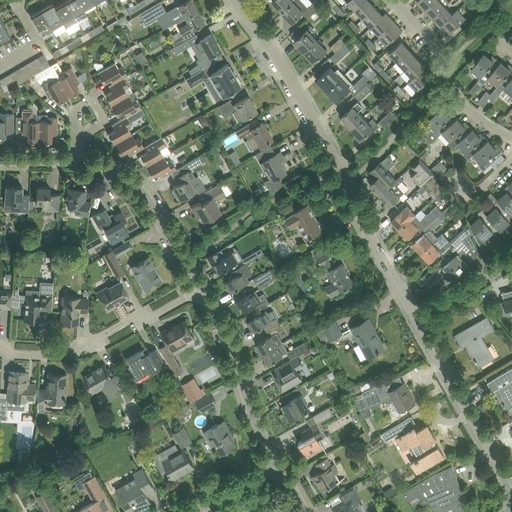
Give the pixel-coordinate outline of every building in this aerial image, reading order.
[(84,10),(78,0),(67,0),(65,1),(77,23),(88,16),(84,10)] [(78,0),(84,10),(95,4),(92,0),(78,0)] [(144,0),(142,0),(137,3),(140,8),(147,4),(144,0)] [(167,12),(164,13),(171,25),(176,22),(177,21),(198,9),(192,0),(185,0),(178,4),(178,5),(170,9),(166,11),(167,12)] [(282,12),(295,0),(274,0),(273,1),(282,12)] [(292,22),(302,13),(308,19),(317,10),(324,3),(321,0),(316,0),(308,8),(301,0),(295,0),(282,12),(292,22)] [(366,0),(349,0),(348,2),(356,10),(366,0)] [(376,7),(369,0),(366,0),(356,10),(363,18),(376,7)] [(434,0),(417,0),(425,9),(434,0)] [(433,17),(445,6),(449,1),(447,0),(434,0),(425,9),(433,17)] [(77,23),(65,1),(54,7),(60,18),(63,23),(66,29),(77,23)] [(160,1),(139,13),(142,19),(146,25),(156,18),(164,13),(167,12),(166,11),(160,1)] [(60,18),(54,7),(52,3),(41,10),(53,30),(63,23),(60,18)] [(140,8),(137,3),(130,7),(133,12),(140,8)] [(337,4),(333,7),(337,12),(341,8),(337,4)] [(453,15),(445,6),(433,17),(441,26),(443,25),(453,15)] [(384,15),(383,15),(376,7),(363,18),(371,27),(372,27),(384,15)] [(341,8),(337,12),(341,17),(345,13),(341,8)] [(205,22),(198,9),(177,21),(176,22),(178,26),(178,27),(180,31),(172,35),(174,39),(171,41),(174,46),(180,43),(195,34),(193,35),(190,30),(205,22)] [(53,30),(41,10),(30,16),(42,36),(51,31),(53,30)] [(458,10),(453,15),(443,25),(451,33),(466,19),(458,10)] [(386,13),(383,15),(384,15),(372,27),(371,27),(380,36),(395,22),(386,13)] [(127,20),(125,16),(118,19),(121,24),(127,20)] [(118,19),(112,23),(114,28),(121,24),(118,19)] [(348,23),(353,28),(356,25),(352,20),(348,23)] [(403,31),(395,22),(380,36),(388,45),(403,31)] [(101,24),(95,28),(98,33),(104,29),(101,24)] [(0,41),(10,35),(4,25),(0,27),(0,41)] [(361,30),(356,25),(353,28),(357,33),(361,30)] [(98,33),(95,28),(94,29),(90,31),(88,32),(90,37),(98,33)] [(299,30),(293,35),(297,39),(302,34),(299,30)] [(295,41),(304,52),(319,39),(314,33),(312,35),(307,30),(302,34),(297,39),(295,41)] [(200,63),(190,70),(192,75),(203,69),(223,57),(219,51),(221,50),(211,33),(192,44),(201,59),(198,61),(200,63)] [(340,49),(346,44),(348,42),(343,36),(330,47),(336,53),(340,49)] [(80,37),(73,41),(76,46),(83,41),(80,37)] [(323,43),(319,39),(304,52),(314,62),(327,50),(322,45),(323,43)] [(74,41),(74,42),(73,41),(66,45),(69,50),(76,46),(74,41)] [(389,53),(398,62),(410,50),(402,41),(389,53)] [(55,58),(62,54),(59,49),(52,53),(55,58)] [(336,53),(331,58),(336,63),(345,55),(340,49),(336,53)] [(418,59),(410,50),(398,62),(406,70),(418,59)] [(141,63),(148,60),(143,51),(137,54),(141,63)] [(489,78),(501,62),(496,58),(494,61),(484,53),(471,69),(481,77),(478,80),(484,84),(489,78)] [(43,55),(38,57),(45,69),(50,66),(43,55)] [(45,69),(38,57),(33,60),(40,72),(45,69)] [(426,67),(418,59),(406,70),(413,78),(424,68),(425,69),(426,67)] [(40,72),(33,60),(28,63),(35,74),(40,72)] [(372,63),(379,71),(382,68),(376,60),(372,63)] [(505,86),(511,78),(511,68),(511,70),(501,62),(489,78),(498,86),(491,94),(487,91),(478,102),(487,110),(494,102),(501,93),(503,90),(506,87),(505,86)] [(35,74),(28,63),(23,66),(30,77),(35,74)] [(114,63),(97,72),(103,83),(109,79),(112,84),(123,78),(127,76),(122,67),(118,69),(114,63)] [(227,63),(209,74),(223,96),(241,86),(236,78),(237,78),(232,70),(232,71),(227,63)] [(369,63),(362,70),(369,78),(376,71),(369,63)] [(30,77),(23,66),(18,69),(25,80),(30,77)] [(75,85),(76,84),(80,82),(72,67),(63,73),(65,76),(58,80),(68,97),(78,91),(75,85)] [(327,91),(344,75),(339,69),(335,72),(331,67),(317,80),(327,91)] [(433,77),(425,69),(424,68),(413,78),(408,83),(417,92),(433,77)] [(25,80),(18,69),(13,72),(20,83),(25,80)] [(192,75),(186,78),(188,83),(191,81),(193,85),(207,76),(203,69),(192,75)] [(20,83),(13,72),(8,75),(15,86),(20,83)] [(15,86),(8,75),(3,78),(10,89),(15,86)] [(350,81),(344,75),(327,91),(337,102),(354,86),(350,81)] [(365,75),(355,84),(360,90),(367,84),(370,81),(365,75)] [(10,89),(3,78),(0,79),(0,83),(5,92),(10,89)] [(111,105),(129,95),(125,89),(128,87),(123,78),(112,84),(109,86),(112,91),(106,95),(111,105)] [(511,78),(505,86),(506,87),(503,90),(511,96),(511,78)] [(50,80),(41,85),(49,100),(50,99),(55,97),(58,103),(68,97),(58,80),(52,83),(50,80)] [(372,89),(367,84),(360,90),(355,94),(354,96),(359,101),(372,89)] [(407,93),(402,89),(399,91),(398,91),(396,93),(401,98),(407,93)] [(129,95),(111,105),(117,115),(124,112),(126,117),(141,109),(139,105),(140,104),(138,100),(137,98),(136,98),(133,93),(129,95)] [(225,117),(233,113),(238,122),(256,111),(248,96),(235,104),(236,105),(232,107),(228,101),(219,107),(225,117)] [(352,128),(363,118),(358,112),(363,108),(358,102),(341,117),(352,128)] [(428,136),(425,138),(430,144),(437,138),(443,133),(458,119),(453,114),(450,110),(449,111),(445,107),(443,107),(442,108),(442,107),(427,121),(434,130),(428,136)] [(40,141),(40,121),(32,121),(32,111),(30,109),(28,108),(26,108),(24,109),(22,111),(22,116),(16,116),(16,131),(22,131),(22,134),(28,134),(28,141),(40,141)] [(397,116),(392,110),(379,122),(385,128),(397,116)] [(0,139),(5,140),(6,132),(13,132),(13,114),(0,114),(0,121),(0,139)] [(51,142),(51,134),(57,134),(57,118),(47,117),(47,115),(40,115),(40,121),(40,141),(51,142)] [(114,144),(131,134),(128,128),(131,126),(126,117),(112,125),(115,130),(108,134),(114,144)] [(368,123),(363,118),(352,128),(356,133),(355,135),(360,141),(379,124),(374,118),(368,123)] [(466,128),(458,119),(443,133),(451,142),(448,144),(453,149),(458,144),(458,143),(473,130),(469,125),(466,128)] [(239,129),(236,131),(240,138),(245,135),(248,139),(251,137),(257,148),(259,147),(264,144),(267,142),(268,142),(269,142),(270,141),(269,141),(272,139),(272,138),(272,135),(269,130),(267,130),(263,122),(251,129),(248,124),(239,129)] [(481,138),(473,130),(458,143),(458,144),(466,152),(464,155),(468,159),(489,141),(484,136),(481,138)] [(144,147),(143,147),(139,139),(135,141),(131,134),(114,144),(120,154),(126,151),(129,156),(144,147)] [(147,166),(164,156),(160,150),(166,146),(161,137),(143,147),(144,147),(147,152),(141,156),(139,157),(139,159),(142,164),(144,165),(145,164),(147,166)] [(489,141),(468,159),(468,160),(471,157),(474,155),(481,163),(479,166),(484,171),(486,173),(493,166),(491,164),(504,152),(500,147),(497,149),(489,141)] [(279,151),(275,154),(261,162),(270,178),(264,181),(271,192),(282,185),(278,177),(286,172),(279,161),(284,159),(279,151)] [(380,196),(401,177),(400,176),(396,180),(387,170),(395,162),(389,155),(370,171),(371,172),(373,170),(379,177),(370,185),(380,196)] [(167,162),(164,156),(147,166),(152,176),(159,173),(162,178),(176,169),(171,160),(167,162)] [(203,163),(199,157),(184,165),(188,172),(190,170),(203,163)] [(423,185),(434,174),(435,174),(420,158),(411,166),(416,172),(411,177),(421,187),(423,185)] [(448,169),(441,160),(436,164),(432,167),(440,176),(439,177),(442,181),(448,176),(445,172),(448,169)] [(195,178),(190,170),(188,172),(176,178),(177,181),(179,184),(173,187),(174,190),(172,191),(177,199),(179,198),(180,200),(196,191),(198,194),(206,189),(205,189),(198,177),(195,178)] [(434,174),(425,183),(431,190),(429,192),(434,197),(444,188),(440,185),(436,180),(437,178),(434,174)] [(400,198),(401,197),(405,193),(398,185),(403,180),(401,177),(380,196),(389,207),(397,200),(400,198)] [(220,184),(205,192),(209,199),(201,203),(200,202),(191,207),(197,217),(200,216),(203,221),(209,218),(209,220),(221,213),(215,202),(226,195),(220,184)] [(511,187),(509,184),(504,189),(507,192),(498,200),(511,215),(511,187)] [(29,208),(29,200),(29,199),(30,194),(22,194),(22,186),(6,185),(5,211),(5,209),(13,210),(13,211),(29,212),(29,209),(29,208)] [(37,187),(36,197),(36,203),(42,204),(41,210),(59,211),(60,195),(50,194),(50,188),(37,187)] [(75,214),(79,214),(89,216),(91,203),(84,202),(85,196),(84,196),(84,191),(69,189),(67,199),(69,200),(68,208),(76,209),(75,214)] [(511,215),(498,200),(493,204),(496,207),(487,215),(501,230),(510,222),(511,224),(511,215)] [(308,205),(285,218),(291,228),(298,223),(301,229),(300,230),(306,240),(325,229),(320,220),(318,221),(308,205)] [(399,230),(415,215),(407,206),(394,218),(394,217),(391,220),(392,221),(391,221),(399,230)] [(424,229),(441,213),(442,212),(437,206),(420,221),(415,215),(399,230),(407,239),(408,238),(408,239),(412,236),(411,236),(419,228),(421,231),(424,229)] [(104,208),(92,216),(97,224),(99,228),(103,226),(105,229),(113,242),(120,238),(129,233),(122,222),(126,219),(121,211),(110,218),(104,208)] [(501,230),(487,215),(482,209),(477,214),(480,217),(470,226),(477,233),(475,235),(483,248),(488,243),(485,240),(494,232),(496,235),(501,230)] [(421,253),(438,238),(431,230),(445,217),(441,213),(424,229),(427,232),(416,241),(416,240),(412,243),(413,244),(421,253)] [(438,238),(421,253),(429,262),(430,263),(433,260),(433,259),(437,255),(440,252),(445,257),(449,252),(452,250),(453,249),(470,234),(466,227),(449,242),(448,242),(450,241),(443,233),(438,238)] [(474,240),(470,234),(453,249),(452,250),(457,255),(443,267),(453,278),(459,272),(460,273),(463,270),(462,269),(468,264),(465,261),(468,258),(465,254),(470,250),(477,246),(474,240)] [(112,250),(116,257),(133,247),(129,240),(112,250)] [(226,256),(222,249),(208,257),(213,266),(215,265),(220,273),(238,262),(232,252),(226,256)] [(125,274),(116,257),(112,250),(104,255),(117,278),(125,274)] [(242,259),(245,265),(246,264),(258,257),(255,252),(242,259)] [(333,259),(329,252),(317,258),(321,266),(326,264),(335,281),(326,286),(331,296),(342,290),(343,292),(348,289),(347,288),(354,284),(342,262),(336,266),(333,260),(333,259)] [(161,280),(156,271),(148,257),(141,262),(140,261),(131,266),(144,289),(161,280)] [(247,277),(252,274),(246,264),(245,265),(232,272),(235,277),(225,283),(231,293),(250,281),(247,277)] [(270,276),(267,271),(254,279),(257,284),(270,276)] [(257,284),(260,289),(273,282),(270,276),(257,284)] [(26,295),(25,295),(25,302),(24,321),(41,322),(42,311),(52,312),(53,282),(41,281),(40,290),(26,290),(26,295)] [(128,297),(123,288),(120,282),(108,289),(107,287),(97,293),(107,311),(120,304),(119,302),(128,297)] [(498,303),(501,316),(511,312),(511,289),(502,293),(504,301),(498,303)] [(256,310),(269,302),(264,293),(258,297),(255,291),(236,302),(242,312),(254,305),(256,310)] [(12,308),(13,294),(0,293),(0,323),(1,307),(12,308)] [(87,312),(87,302),(87,299),(79,299),(79,298),(63,297),(61,323),(78,324),(79,312),(87,312)] [(256,317),(248,322),(253,330),(254,332),(263,326),(266,331),(279,323),(277,321),(280,320),(274,310),(268,311),(267,310),(266,311),(256,317)] [(493,328),(492,326),(487,317),(456,335),(463,346),(469,342),(472,347),(469,349),(479,366),(493,358),(481,336),(493,328)] [(352,327),(360,344),(354,347),(362,360),(384,348),(369,318),(352,327)] [(160,348),(166,359),(174,354),(171,349),(194,337),(185,321),(170,330),(169,328),(161,333),(168,344),(160,348)] [(337,322),(324,329),(332,341),(344,333),(337,322)] [(262,354),(283,342),(278,333),(282,330),(279,323),(266,331),(270,337),(261,341),(261,340),(259,341),(260,342),(256,344),(258,348),(257,348),(258,350),(258,352),(259,354),(259,355),(260,356),(262,354)] [(289,352),(283,342),(262,354),(268,364),(283,356),(287,353),(291,359),(297,356),(308,350),(305,343),(296,348),(292,350),(289,352)] [(166,366),(161,357),(156,349),(146,354),(144,349),(126,359),(137,379),(158,367),(159,369),(166,366)] [(184,372),(174,354),(166,359),(176,376),(184,372)] [(303,366),(297,356),(291,359),(282,364),(286,371),(275,377),(279,383),(278,385),(280,388),(282,388),(283,390),(302,379),(296,370),(303,366)] [(109,398),(121,391),(127,401),(135,397),(120,371),(111,376),(105,365),(84,377),(93,393),(103,387),(109,398)] [(511,367),(497,376),(488,381),(493,391),(496,389),(499,393),(498,393),(504,404),(503,404),(505,406),(507,409),(511,405),(511,386),(509,381),(511,379),(511,367)] [(0,392),(0,419),(7,420),(7,409),(26,410),(26,400),(35,401),(36,384),(29,384),(29,380),(27,380),(27,373),(9,372),(8,393),(0,392)] [(66,375),(57,375),(48,374),(47,390),(38,390),(37,408),(45,408),(46,402),(66,403),(67,385),(65,385),(66,375)] [(191,403),(207,394),(203,388),(201,389),(195,380),(193,379),(182,385),(191,403)] [(362,392),(375,385),(372,380),(359,387),(362,392)] [(365,398),(357,401),(360,410),(362,410),(370,406),(387,400),(389,403),(395,414),(399,412),(403,410),(415,403),(414,402),(404,382),(393,388),(393,387),(386,389),(383,381),(375,385),(362,392),(365,398)] [(292,402),(281,408),(283,410),(284,410),(290,420),(299,416),(299,415),(300,416),(306,413),(307,413),(310,411),(309,410),(308,410),(301,397),(303,396),(308,393),(304,385),(293,391),(287,394),(292,402)] [(211,394),(202,399),(197,402),(202,412),(216,404),(211,394)] [(176,411),(182,423),(187,420),(184,416),(187,415),(185,412),(189,411),(186,406),(176,411)] [(315,415),(320,423),(334,415),(329,407),(315,415)] [(133,422),(135,428),(148,422),(146,415),(133,422)] [(216,444),(222,454),(235,446),(232,441),(234,440),(224,421),(205,432),(213,446),(216,444)] [(402,422),(381,434),(386,442),(398,435),(399,437),(404,434),(414,451),(411,452),(416,460),(411,463),(417,473),(429,466),(429,467),(435,464),(434,463),(444,457),(438,447),(434,441),(436,440),(427,425),(417,431),(415,428),(407,432),(402,422)] [(303,450),(306,456),(323,446),(320,441),(325,438),(318,424),(301,434),(304,439),(299,442),(301,447),(299,448),(301,451),(303,450)] [(191,441),(184,428),(174,433),(181,446),(191,441)] [(362,434),(367,442),(372,438),(368,431),(362,434)] [(184,450),(181,452),(176,443),(153,457),(162,473),(168,470),(170,473),(169,474),(170,476),(171,475),(173,479),(194,467),(184,450)] [(327,458),(324,459),(316,464),(320,472),(311,477),(315,483),(317,481),(322,491),(341,481),(337,474),(338,473),(334,464),(332,465),(327,458)] [(415,485),(402,493),(407,502),(417,496),(423,499),(428,497),(433,494),(440,496),(444,505),(453,502),(455,508),(456,511),(462,511),(468,510),(464,498),(456,476),(452,466),(436,473),(435,472),(427,478),(415,485)] [(130,509),(131,511),(138,511),(145,508),(145,507),(149,505),(148,503),(150,502),(147,495),(155,490),(152,485),(143,468),(134,473),(136,478),(116,489),(128,511),(130,509)] [(96,475),(93,476),(90,471),(84,474),(88,480),(84,482),(95,501),(76,511),(108,511),(115,508),(110,500),(96,475)] [(353,486),(349,488),(340,493),(345,502),(343,503),(340,503),(335,506),(334,508),(336,511),(358,511),(356,507),(363,503),(353,486)] [(49,511),(57,508),(48,491),(38,497),(46,511),(49,511)]
